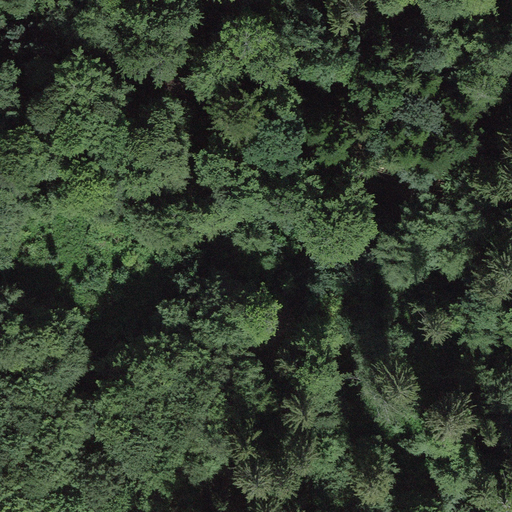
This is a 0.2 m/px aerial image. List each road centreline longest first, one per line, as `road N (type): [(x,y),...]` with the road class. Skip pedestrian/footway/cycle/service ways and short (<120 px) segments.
road 1 (track): [(511,421),(299,219),(198,106),(95,45),(0,22)]
road 2 (track): [(198,106),(391,189),(511,221)]
